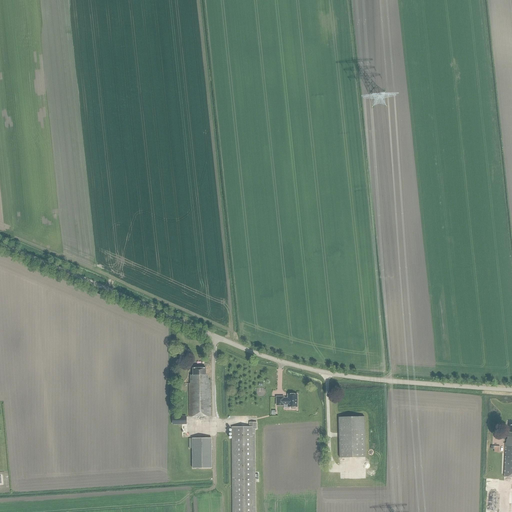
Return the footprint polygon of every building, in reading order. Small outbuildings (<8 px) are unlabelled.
[(210,380),(208,380),(208,378),(206,375),(205,369),(192,369),(193,375),(190,375),(190,384),(189,384),(189,417),(201,417),(201,419),(203,418),(203,417),(211,417),(210,380)] [(277,397),(277,405),(283,405),(284,405),(284,408),(288,408),(288,407),(292,407),(292,409),(296,409),(296,407),(297,407),(297,394),(288,394),(288,398),(283,398),(283,397),(277,397)] [(172,417),(172,425),(182,425),(186,425),(186,417),(172,417)] [(364,417),(339,417),(340,458),(365,457),(364,417)] [(257,422),(249,422),(249,427),(232,427),(232,511),(255,511),(255,429),(256,429),(257,422)] [(212,438),(192,438),(193,468),(212,468),(212,438)]
